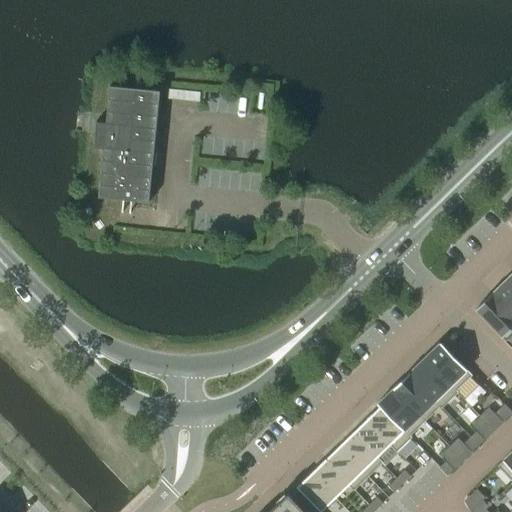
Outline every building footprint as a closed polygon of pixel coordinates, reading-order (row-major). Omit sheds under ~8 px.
[(98,198),(121,200),(148,203),(160,91),(109,86),(105,122),(96,121),(93,148),(103,149),(98,198)] [(171,99),(170,109),(201,113),(202,104),(171,99)] [(492,293),(491,294),(511,314),(511,284),(507,278),(492,293)] [(511,314),(491,294),(475,309),(505,341),(511,334),(511,314)] [(438,344),(424,358),(455,391),(456,390),(471,375),(470,373),(440,343),(438,344)] [(409,373),(408,373),(440,406),(439,407),(441,408),(458,392),(456,390),(455,391),(424,358),(409,373)] [(408,373),(393,388),(424,421),(439,407),(440,406),(408,373)] [(393,388),(376,404),(379,407),(380,406),(409,436),(409,435),(424,421),(393,388)] [(504,404),(495,413),(503,421),(511,412),(504,404)] [(379,407),(366,419),(390,444),(389,445),(396,452),(411,437),(409,435),(409,436),(380,406),(379,407)] [(366,419),(352,433),(376,458),(377,457),(389,445),(390,444),(366,419)] [(476,431),(470,437),(478,445),(484,439),(476,431)] [(352,433),(338,446),(367,476),(382,462),(377,457),(376,458),(352,433)] [(470,437),(464,443),(472,451),(478,445),(470,437)] [(325,458),(324,459),(349,484),(348,485),(353,490),(367,476),(338,446),(325,459),(325,458)] [(423,451),(415,459),(421,465),(429,457),(423,451)] [(511,451),(497,466),(511,481),(511,451)] [(324,459),(310,473),(335,498),(348,485),(349,484),(324,459)] [(445,461),(439,467),(447,475),(453,469),(445,461)] [(404,470),(396,478),(402,484),(410,476),(404,470)] [(310,473),(296,487),(320,511),(335,498),(310,473)] [(396,478),(388,486),(394,492),(402,484),(396,478)] [(305,511),(292,498),(289,495),(287,493),(286,494),(277,503),(267,511),(305,511)] [(376,497),(368,505),(374,511),(382,503),(376,497)]
